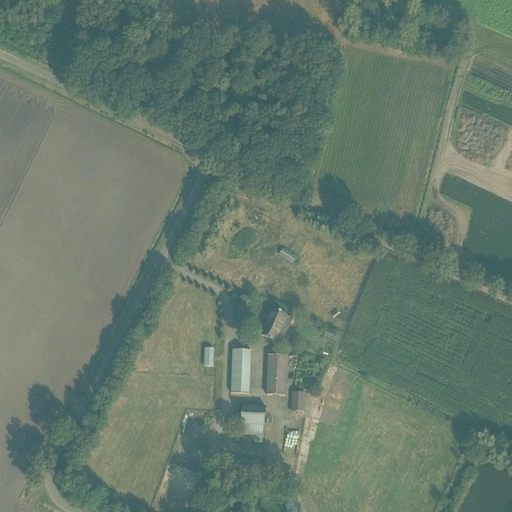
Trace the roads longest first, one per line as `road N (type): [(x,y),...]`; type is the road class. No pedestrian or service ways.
road 1 (unclassified): [(86,511),(61,498),(53,467),(205,156),(0,51)]
road 2 (track): [(205,156),(511,306)]
